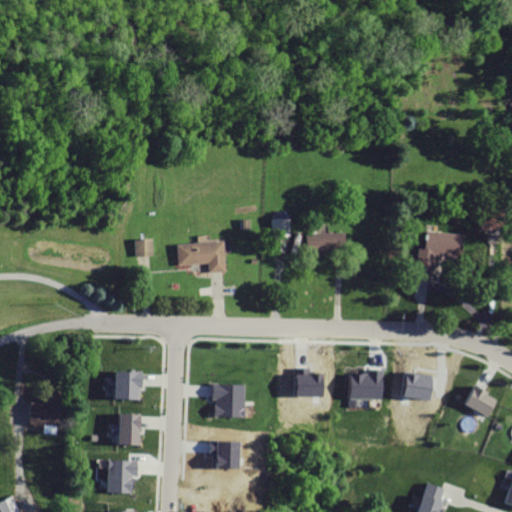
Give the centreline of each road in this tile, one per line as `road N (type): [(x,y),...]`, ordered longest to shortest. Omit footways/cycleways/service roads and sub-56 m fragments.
road 1 (residential): [(0,344),(66,324),(427,332),(511,361)]
road 2 (residential): [(169,511),(177,328)]
